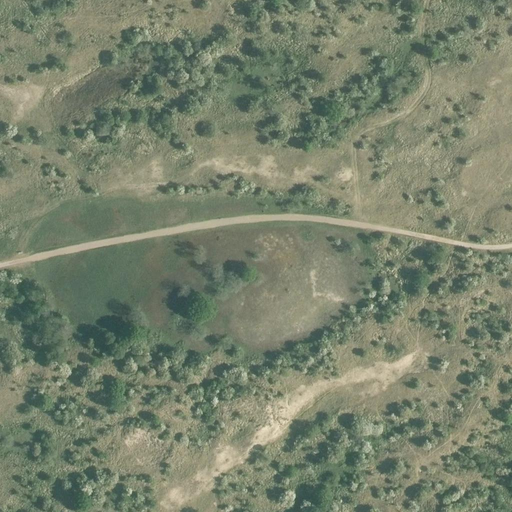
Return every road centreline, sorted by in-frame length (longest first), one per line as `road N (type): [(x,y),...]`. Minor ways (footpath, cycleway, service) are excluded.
road 1 (track): [(0,265),(218,222),(281,216),(362,225)]
road 2 (track): [(511,245),(466,245),(362,225)]
